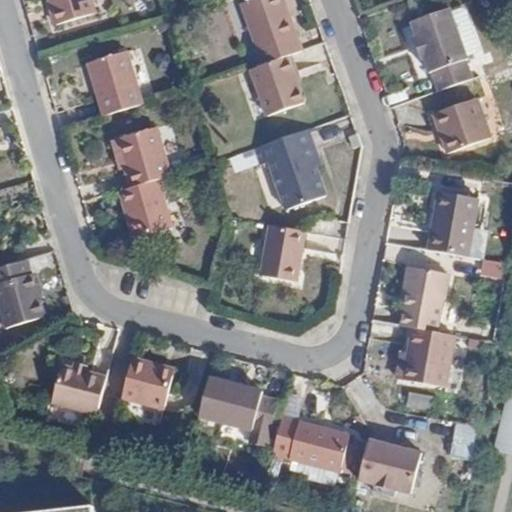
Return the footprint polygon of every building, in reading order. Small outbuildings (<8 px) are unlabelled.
[(89,0),(52,0),(60,26),(93,15),(89,0)] [(266,63),(289,55),(304,50),(285,0),(250,0),(244,3),(266,63)] [(440,91),(473,79),(467,59),(469,58),(452,8),(413,22),(418,36),(416,37),(423,58),(426,57),(432,73),(434,72),(440,91)] [(91,64),(107,117),(145,105),(128,54),(91,64)] [(266,63),(253,69),(269,114),(305,102),(289,55),(266,63)] [(450,153),(492,137),(478,99),(437,113),(450,153)] [(131,174),(135,187),(163,180),(174,177),(157,120),(118,132),(131,174)] [(306,132),(317,164),(322,163),(311,130),(306,132)] [(131,174),(118,132),(114,134),(126,175),(131,174)] [(306,132),(257,149),(262,165),(272,161),(288,208),(328,194),(317,164),(306,132)] [(179,189),(176,176),(174,177),(163,180),(167,193),(179,189)] [(135,187),(125,191),(128,207),(133,206),(136,217),(131,219),(138,241),(176,229),(167,193),(163,180),(135,187)] [(429,250),(457,255),(466,202),(440,197),(429,250)] [(133,206),(128,207),(131,219),(136,217),(133,206)] [(310,232),(275,226),(266,275),(301,282),(310,232)] [(34,276),(29,259),(3,266),(0,267),(0,294),(11,329),(49,318),(36,275),(34,276)] [(506,279),(510,264),(486,259),(483,274),(506,279)] [(405,326),(413,327),(435,331),(441,298),(444,298),(448,274),(408,267),(404,291),(405,292),(412,294),(405,326)] [(405,292),(399,325),(405,326),(412,294),(405,292)] [(446,386),(457,335),(435,331),(413,327),(404,378),(446,386)] [(164,365),(137,358),(127,398),(168,408),(177,376),(163,372),(164,365)] [(78,371),(90,374),(91,368),(79,364),(78,371)] [(178,368),(164,365),(163,372),(177,376),(178,368)] [(101,415),(109,379),(90,374),(78,371),(67,368),(58,404),(101,415)] [(214,377),(204,417),(257,430),(258,424),(274,428),(281,398),(267,394),(267,390),(214,377)] [(411,394),(410,407),(431,409),(432,395),(411,394)] [(511,455),(511,398),(508,397),(495,451),(511,455)] [(285,416),(276,453),(343,469),(352,433),(285,416)] [(476,460),(480,426),(456,423),(452,458),(476,460)] [(373,441),(363,479),(378,483),(397,488),(415,492),(425,455),(373,441)] [(397,488),(378,483),(377,491),(396,496),(397,488)]
